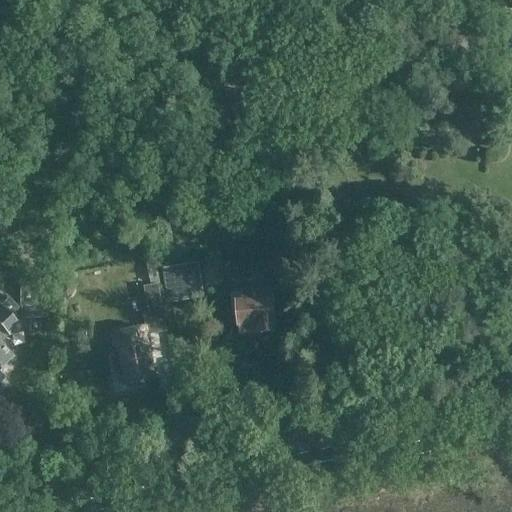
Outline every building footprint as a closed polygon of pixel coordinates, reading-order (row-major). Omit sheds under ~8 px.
[(155,256),(146,258),(147,266),(156,264),(155,256)] [(199,261),(163,267),(169,302),(205,296),(199,261)] [(45,305),(47,305),(47,282),(19,282),(19,305),(22,305),(45,305)] [(149,311),(143,312),(146,327),(147,330),(166,327),(158,284),(151,285),(146,292),(149,311)] [(271,290),(230,294),(232,311),(238,311),(240,334),(275,331),(271,290)] [(0,325),(13,313),(17,309),(8,299),(0,306),(0,325)] [(22,305),(22,317),(45,318),(45,305),(22,305)] [(0,325),(0,379),(2,378),(0,376),(0,367),(11,357),(0,344),(0,342),(18,326),(12,320),(16,317),(13,313),(0,325)] [(147,330),(146,327),(112,333),(115,347),(119,349),(121,357),(114,358),(112,361),(113,370),(117,373),(124,371),(126,385),(156,380),(147,330)] [(32,416),(27,431),(39,435),(43,419),(32,416)]
